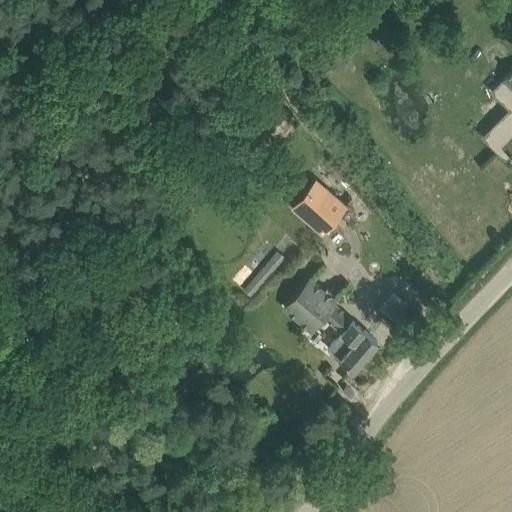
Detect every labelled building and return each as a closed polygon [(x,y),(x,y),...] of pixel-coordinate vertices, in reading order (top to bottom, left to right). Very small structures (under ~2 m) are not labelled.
[(511,66),(502,77),(511,87),(511,132),(502,143),(511,153),(511,154),(511,66)] [(316,180),(294,206),(322,230),(344,205),(316,180)] [(285,258),(276,250),(241,290),(250,298),(285,258)] [(328,347),(340,358),(353,369),(378,340),(335,303),(337,300),(309,275),(282,306),(311,331),(324,316),(342,331),(328,347)] [(221,313),(232,300),(212,283),(200,296),(221,313)] [(350,373),(353,369),(340,358),(337,362),(350,373)]
